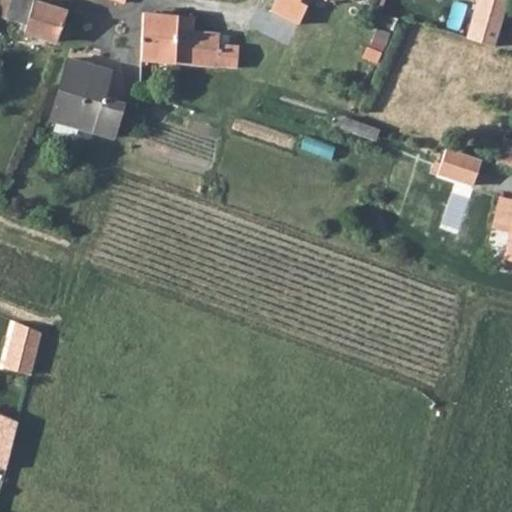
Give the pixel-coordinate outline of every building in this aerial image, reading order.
[(27,23),(26,28),(62,39),(71,11),(38,0),(6,0),(4,9),(7,17),(27,23)] [(258,0),(250,15),(288,34),(303,1),(301,0),(258,0)] [(147,12),(146,33),(144,59),(179,60),(180,32),(197,32),(198,14),(147,12)] [(197,32),(180,32),(179,60),(242,63),(243,44),(224,43),(224,34),(197,32)] [(115,69),(72,57),(53,119),(116,137),(126,103),(107,97),(115,69)] [(299,148),(330,159),(335,147),(304,135),(299,148)] [(476,157),(441,146),(433,171),(470,184),(476,157)] [(31,372),(41,333),(18,323),(6,365),(31,372)] [(0,451),(9,456),(19,419),(0,411),(0,451)] [(9,456),(0,451),(0,461),(7,465),(9,456)]
